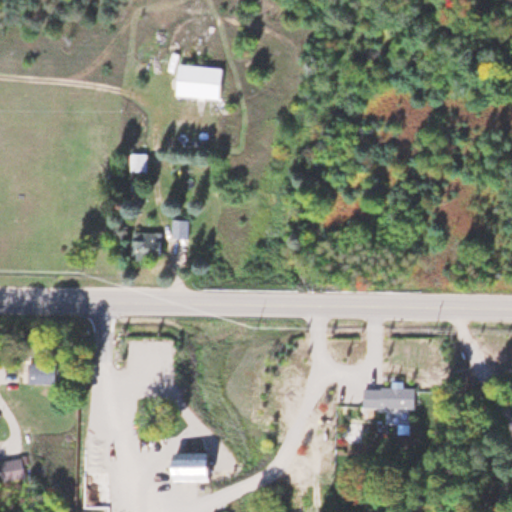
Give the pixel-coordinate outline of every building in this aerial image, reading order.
[(231,99),(232,67),(184,64),(182,97),(231,99)] [(150,153),(134,153),(134,171),(150,171),(150,153)] [(175,237),(192,237),(192,220),(175,220),(175,237)] [(134,259),(167,259),(167,232),(134,232),(134,259)] [(366,388),(367,408),(419,406),(419,386),(366,388)] [(177,454),(179,484),(218,480),(215,450),(177,454)] [(29,460),(0,459),(0,475),(29,475),(29,460)]
